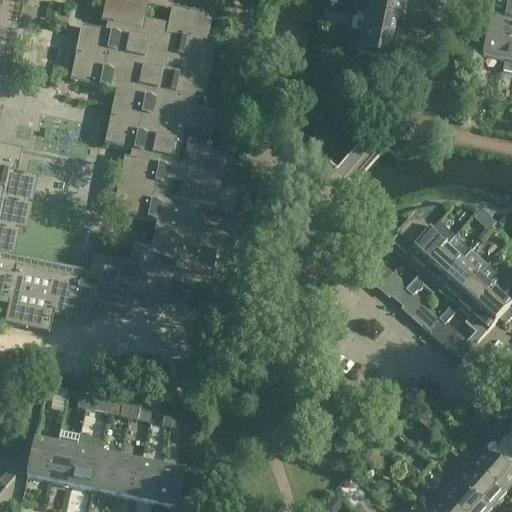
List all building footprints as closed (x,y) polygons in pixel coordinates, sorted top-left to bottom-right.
[(146,4),(125,0),(107,0),(102,25),(107,26),(105,33),(83,29),(71,84),(117,93),(105,147),(131,152),(129,160),(125,159),(113,214),(155,223),(150,249),(132,245),(128,263),(92,256),(88,274),(17,258),(7,305),(3,323),(49,333),(53,315),(89,323),(93,305),(129,313),(133,294),(168,302),(172,284),(208,292),(216,255),(194,250),(195,242),(200,243),(204,224),(195,222),(197,209),(213,212),(225,158),(210,154),(211,152),(206,151),(208,141),(213,142),(218,114),(196,109),(198,102),(202,102),(214,47),(205,45),(210,18),(173,10),(169,27),(143,21),(146,4)] [(406,0),(369,0),(367,12),(402,20),(406,0)] [(402,20),(367,12),(362,34),(398,41),(402,20)] [(426,25),(428,17),(413,14),(412,22),(426,25)] [(426,25),(412,22),(410,31),(424,34),(426,25)] [(511,27),(489,22),(482,58),(504,63),(511,27)] [(398,41),(362,34),(357,56),(393,63),(398,41)] [(403,65),(417,68),(419,60),(404,56),(403,65)] [(0,303),(7,305),(17,258),(12,257),(18,232),(24,233),(36,178),(13,174),(14,166),(19,167),(22,152),(0,147),(0,303)] [(412,220),(399,234),(388,247),(405,262),(428,235),(412,220)] [(428,235),(405,262),(421,276),(444,249),(428,235)] [(421,276),(437,290),(461,264),(444,249),(421,276)] [(453,305),(486,268),(470,253),(461,264),(437,290),(453,305)] [(373,264),(363,274),(369,280),(377,271),(376,267),(373,264)] [(469,319),(502,282),(486,268),(453,305),(469,319)] [(480,328),(462,348),(467,348),(471,351),(486,334),(498,321),(511,304),(511,290),(502,282),(469,319),(480,328)] [(217,312),(231,315),(236,291),(222,288),(217,312)] [(409,301),(409,296),(402,290),(397,290),(390,298),(402,309),(409,301)] [(511,304),(498,321),(504,326),(511,318),(511,317),(511,304)] [(428,333),(438,322),(434,318),(430,318),(422,327),(428,333)] [(441,329),(441,325),(438,322),(428,333),(433,338),(441,329)] [(461,362),(471,351),(467,348),(462,348),(455,356),(461,362)] [(51,404),(54,390),(46,388),(43,402),(51,404)] [(88,397),(80,395),(77,410),(86,412),(88,397)] [(88,397),(86,412),(94,413),(97,399),(88,397)] [(131,406),(122,404),(119,418),(128,420),(131,406)] [(131,406),(128,420),(136,422),(139,408),(131,406)] [(170,429),(173,416),(164,414),(161,427),(170,429)] [(178,431),(182,418),(173,416),(170,429),(178,431)] [(61,432),(58,443),(100,451),(103,440),(61,432)] [(56,447),(34,443),(27,479),(48,483),(56,447)] [(511,449),(504,443),(489,459),(511,479),(511,449)] [(77,452),(56,447),(48,483),(70,488),(77,452)] [(481,451),(466,467),(502,499),(511,488),(511,479),(489,459),(481,451)] [(98,456),(77,452),(70,488),(91,492),(98,456)] [(119,461),(98,456),(91,492),(112,497),(119,461)] [(140,465),(119,461),(112,497),(133,501),(140,465)] [(162,470),(140,465),(133,501),(154,505),(162,470)] [(490,511),(502,499),(466,467),(452,484),(483,511),(490,511)] [(183,474),(162,470),(154,505),(176,510),(183,474)] [(9,472),(8,473),(0,481),(0,483),(6,489),(15,478),(9,472)] [(483,511),(452,484),(437,500),(451,511),(483,511)] [(451,511),(437,500),(426,511),(451,511)]
